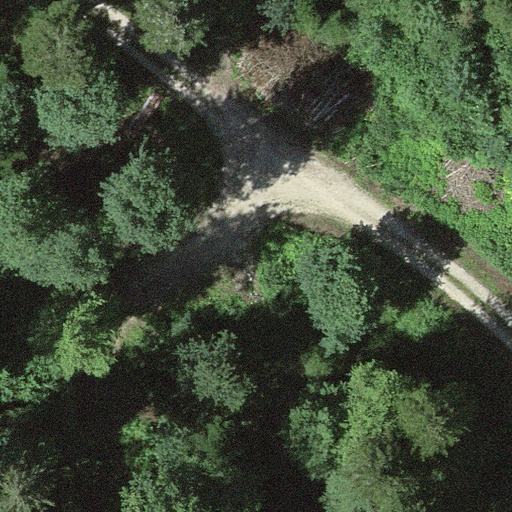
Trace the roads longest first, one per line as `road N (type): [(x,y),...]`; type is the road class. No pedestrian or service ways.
road 1 (track): [(63,0),(289,154),(511,330)]
road 2 (track): [(148,511),(94,396),(103,338),(168,264),(289,154)]
